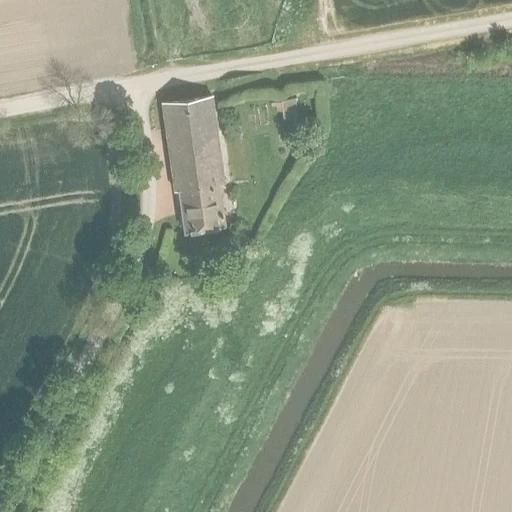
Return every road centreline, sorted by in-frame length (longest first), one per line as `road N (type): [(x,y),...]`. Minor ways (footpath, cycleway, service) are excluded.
road 1 (unclassified): [(11,511),(145,253),(155,200),(136,86)]
road 2 (unclassified): [(136,86),(511,20)]
road 3 (unclassified): [(0,111),(136,86)]
